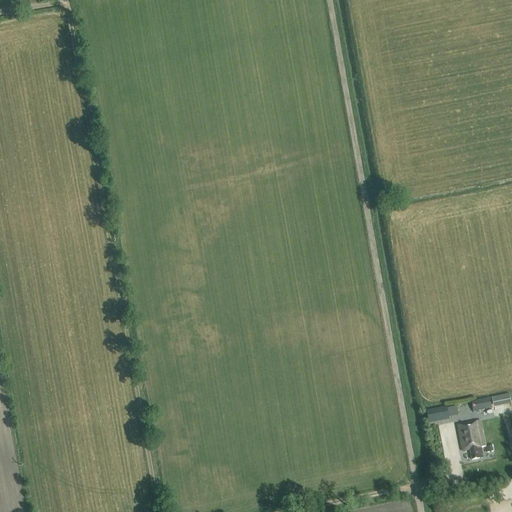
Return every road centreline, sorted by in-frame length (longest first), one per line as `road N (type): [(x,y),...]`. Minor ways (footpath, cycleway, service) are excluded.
road 1 (track): [(421,511),(329,0)]
road 2 (track): [(157,511),(66,2)]
road 3 (track): [(416,486),(293,511)]
